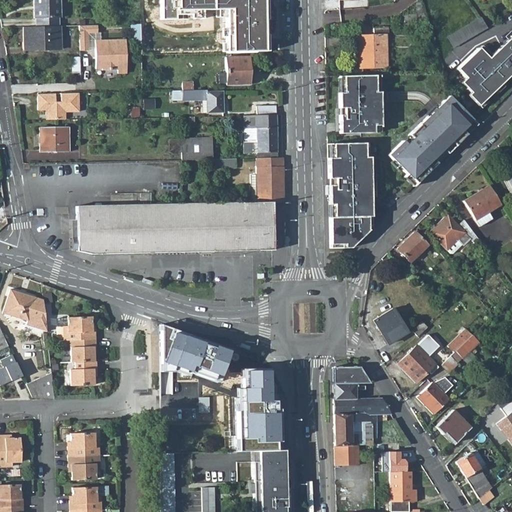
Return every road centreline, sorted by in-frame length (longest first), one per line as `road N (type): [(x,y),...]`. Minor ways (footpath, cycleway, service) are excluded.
road 1 (secondary): [(300,0),(308,288)]
road 2 (tertiary): [(511,107),(338,288)]
road 3 (residential): [(463,511),(372,360),(339,345)]
road 4 (residential): [(45,406),(114,403),(126,394),(127,337),(143,298)]
road 5 (residential): [(14,257),(21,225),(0,105)]
road 6 (residential): [(143,298),(219,319),(279,318)]
road 7 (residential): [(14,257),(143,298)]
road 8 (secondary): [(310,392),(315,511)]
